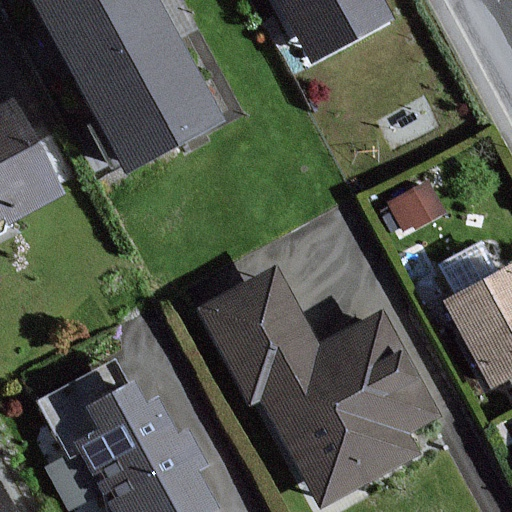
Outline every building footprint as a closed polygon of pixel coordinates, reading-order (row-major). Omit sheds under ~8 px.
[(38,0),(130,165),(218,116),(153,0),(38,0)] [(393,16),(384,0),(280,0),(313,59),(393,16)] [(0,221),(59,189),(13,104),(0,111),(0,221)] [(511,265),(448,299),(493,383),(511,372),(511,265)] [(320,348),(276,269),(200,310),(250,400),(261,394),(322,504),(416,452),(405,433),(438,415),(382,313),(320,348)] [(115,361),(40,402),(71,458),(50,469),(70,506),(102,488),(115,511),(201,511),(214,505),(194,469),(206,463),(188,430),(177,436),(157,400),(147,406),(133,382),(128,385),(115,361)] [(12,511),(0,487),(0,511),(12,511)]
